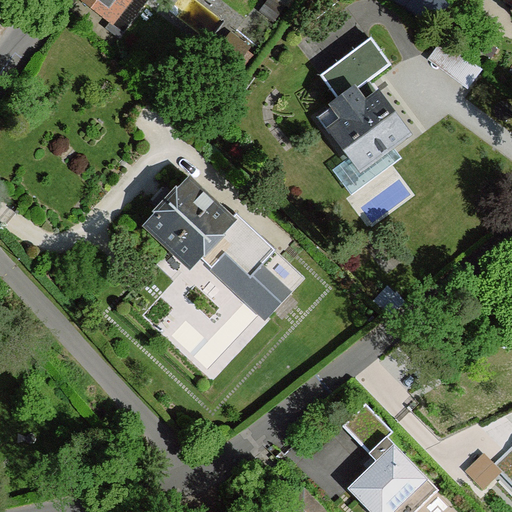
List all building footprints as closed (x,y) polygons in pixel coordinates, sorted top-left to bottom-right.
[(85,0),(85,1),(114,22),(129,0),(85,0)] [(276,0),(273,0),(264,12),(274,21),(285,6),(276,0)] [(257,57),(232,38),(222,52),(235,63),(232,68),(243,76),(257,57)] [(366,84),(392,65),(372,39),(322,76),(342,102),(320,119),(331,133),(334,131),(363,168),(407,134),(380,97),(376,99),(366,84)] [(191,184),(151,227),(191,264),(199,256),(230,221),(191,184)] [(237,214),(230,221),(199,256),(213,269),(226,255),(251,278),(265,265),(277,252),(278,251),(237,214)] [(265,265),(289,287),(301,274),(277,252),(265,265)] [(226,255),(213,269),(238,291),(251,278),(226,255)] [(289,287),(265,265),(251,278),(238,291),(248,301),(251,298),(266,311),(289,287)] [(389,287),(375,302),(383,309),(397,294),(389,287)] [(370,454),(389,438),(394,433),(367,404),(343,426),(370,454)] [(440,491),(389,438),(370,454),(378,462),(349,489),(371,511),(396,511),(412,497),(423,508),(440,491)] [(511,445),(470,463),(482,490),(511,476),(511,445)] [(326,511),(304,489),(282,510),(284,511),(326,511)]
